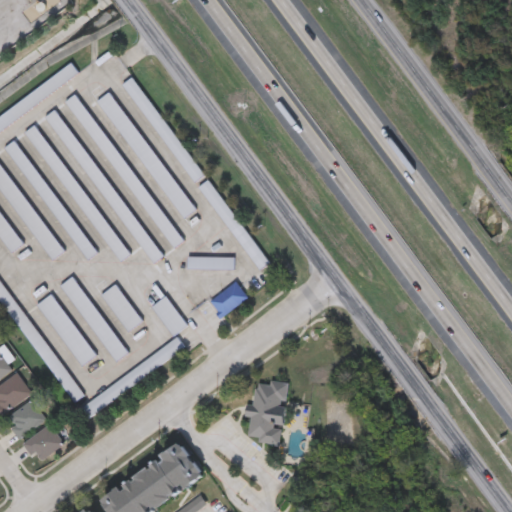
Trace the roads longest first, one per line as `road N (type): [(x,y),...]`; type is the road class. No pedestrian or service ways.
road 1 (secondary): [(123,0),(511,511)]
road 2 (motorway): [(215,0),(511,401)]
road 3 (tertiary): [(26,511),(337,281)]
road 4 (motorway): [(511,307),(283,0)]
road 5 (secondary): [(511,194),(365,0)]
